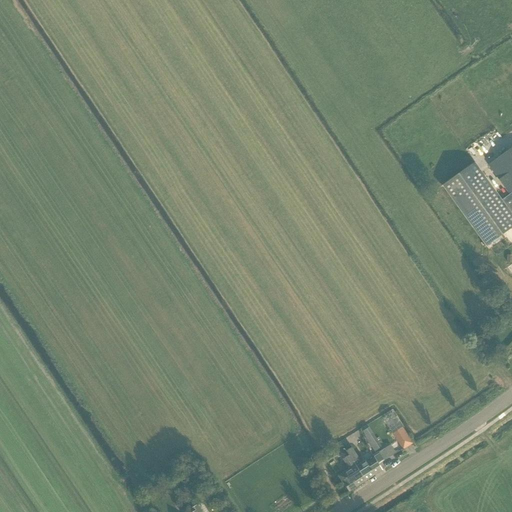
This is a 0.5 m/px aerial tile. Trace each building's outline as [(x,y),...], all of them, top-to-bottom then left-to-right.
[(511,228),(511,215),(504,204),(511,198),(511,148),(489,166),(480,172),(474,164),(443,187),(487,247),(511,228)] [(386,421),(391,428),(396,425),(391,418),(386,421)] [(362,431),(375,450),(382,446),(369,426),(362,431)] [(393,434),(403,450),(413,443),(403,427),(393,434)] [(366,481),(374,476),(366,462),(364,460),(360,463),(357,459),(359,459),(352,448),(346,452),(348,455),(366,481)] [(382,471),(378,463),(384,460),(384,461),(390,457),(384,449),(379,452),(378,450),(372,454),(374,457),(366,462),(374,476),(382,471)] [(342,459),(348,468),(351,466),(353,468),(339,478),(343,483),(349,492),(366,481),(348,455),(342,459)] [(311,468),(320,481),(327,477),(318,463),(311,468)] [(190,510),(191,511),(207,511),(202,502),(190,510)]
